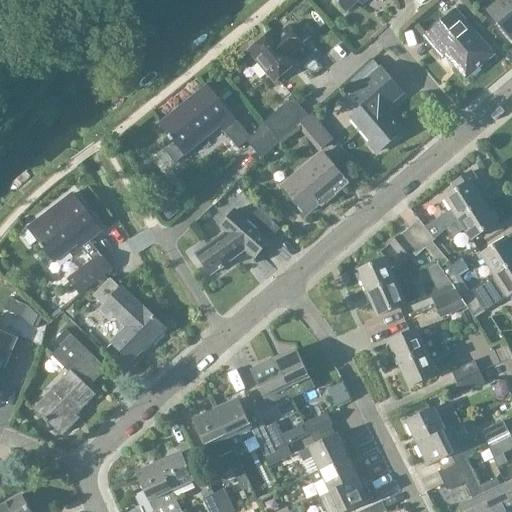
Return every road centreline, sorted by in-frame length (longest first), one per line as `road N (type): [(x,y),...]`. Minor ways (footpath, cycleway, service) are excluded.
road 1 (residential): [(422,511),(358,382),(293,281)]
road 2 (residential): [(101,511),(84,469),(222,338)]
road 3 (residential): [(293,281),(468,125)]
road 4 (residential): [(222,338),(164,239),(248,162)]
